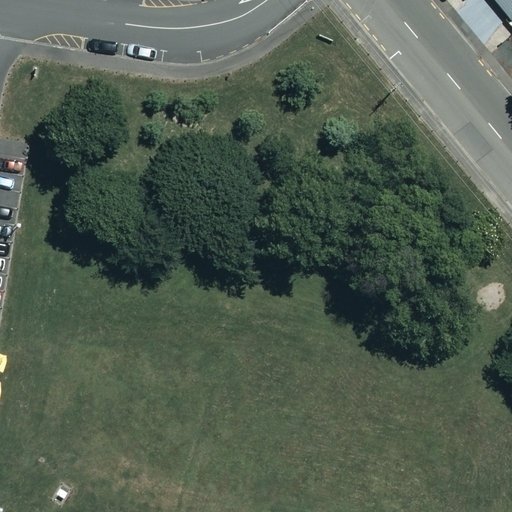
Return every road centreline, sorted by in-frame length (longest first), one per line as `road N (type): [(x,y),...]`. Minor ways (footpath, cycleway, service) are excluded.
road 1 (residential): [(267,0),(232,19),(166,29),(0,5)]
road 2 (tertiary): [(386,0),(511,151)]
